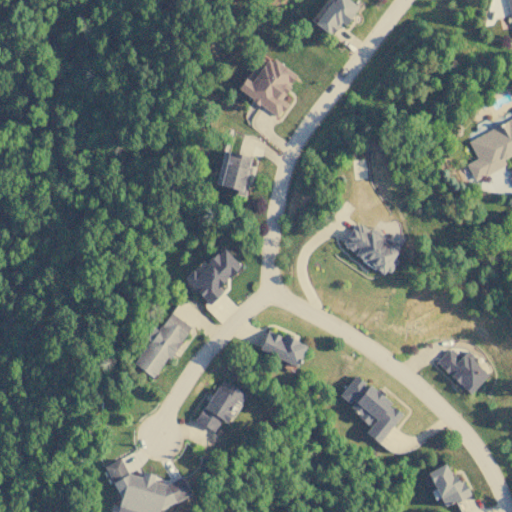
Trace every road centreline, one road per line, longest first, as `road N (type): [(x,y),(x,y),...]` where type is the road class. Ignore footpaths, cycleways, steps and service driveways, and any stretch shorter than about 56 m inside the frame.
road 1 (residential): [(406,0),(333,96),(290,176),(272,233),(277,294),(410,379),(461,422),(511,503)]
road 2 (residential): [(277,294),(202,368),(157,440)]
